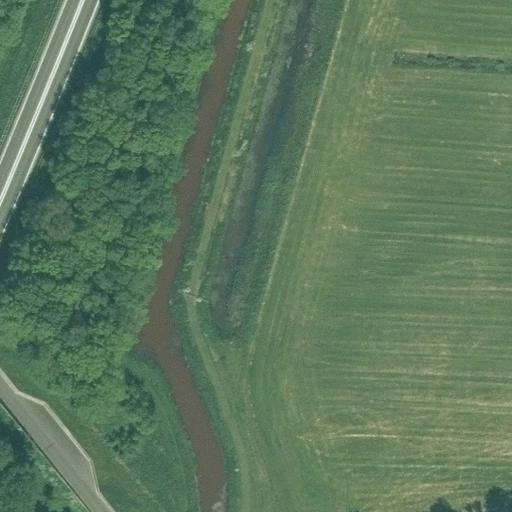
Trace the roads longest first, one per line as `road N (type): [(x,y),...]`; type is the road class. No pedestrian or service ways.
road 1 (trunk): [(0,199),(79,0)]
road 2 (unclassified): [(0,384),(100,511)]
